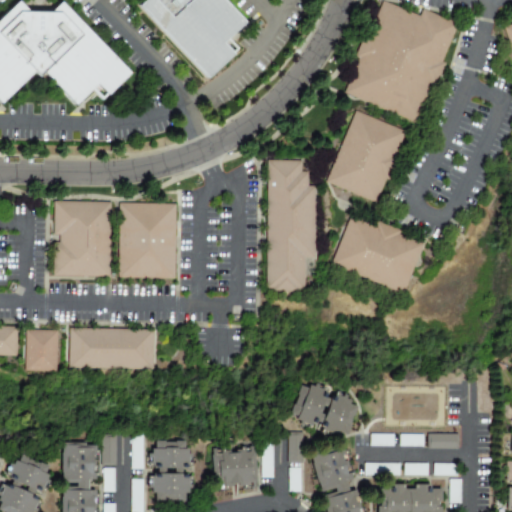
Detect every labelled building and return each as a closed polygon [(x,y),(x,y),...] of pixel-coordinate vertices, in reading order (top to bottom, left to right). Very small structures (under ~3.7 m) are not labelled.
[(228,0),(248,20),(232,36),(242,47),(211,76),(143,4),(147,0),(228,0)] [(42,79),(36,73),(4,105),(0,100),(0,25),(22,4),(32,15),(55,16),(66,6),(132,76),(111,97),(100,86),(78,106),(47,74),(42,79)] [(427,89),(419,108),(413,121),(346,93),(383,4),(418,19),(421,12),(453,25),(427,89)] [(511,23),(502,27),(511,56),(511,23)] [(432,91),(423,110),(419,108),(427,89),(432,91)] [(356,114),(400,133),(372,200),(328,181),(356,114)] [(306,188),(314,188),(313,257),(297,257),(297,287),(266,287),(267,162),(298,162),(298,174),(306,174),(306,188)] [(56,202),(111,202),(110,277),(55,276),(56,202)] [(122,204),(177,204),(176,279),(121,278),(122,204)] [(417,247),(398,291),(332,263),(351,218),(417,247)] [(0,327),(16,328),(16,357),(0,357),(0,327)] [(72,329),(154,330),(154,369),(71,368),(72,329)] [(28,331),(58,331),(57,371),(28,371),(28,331)] [(354,406),(341,440),(290,422),(305,386),(354,406)] [(114,466),(115,436),(100,435),(99,465),(114,466)] [(129,470),(141,469),(141,435),(129,435),(129,470)] [(298,464),(299,436),(286,435),(285,463),(298,464)] [(367,446),(391,447),(391,435),(368,435),(367,446)] [(455,450),(455,435),(425,435),(425,449),(455,450)] [(193,445),(191,507),(156,506),(158,444),(193,445)] [(271,445),(260,445),(259,478),(271,478),(271,445)] [(99,446),(99,511),(65,511),(65,446),(99,446)] [(321,511),(306,461),(343,448),(360,511),(321,511)] [(222,488),(221,453),(255,453),(256,487),(222,488)] [(56,473),(40,511),(4,511),(0,510),(24,457),(56,473)] [(503,483),(511,483),(511,462),(504,462),(503,483)] [(425,476),(425,465),(402,465),(402,475),(425,476)] [(113,492),(113,469),(101,469),(101,492),(113,492)] [(287,492),(295,492),(295,483),(298,483),(297,469),(286,469),(287,492)] [(141,480),(130,480),(129,509),(140,509),(141,480)] [(446,480),(446,503),(458,503),(458,480),(446,480)] [(443,493),(443,511),(374,511),(374,493),(443,493)]
